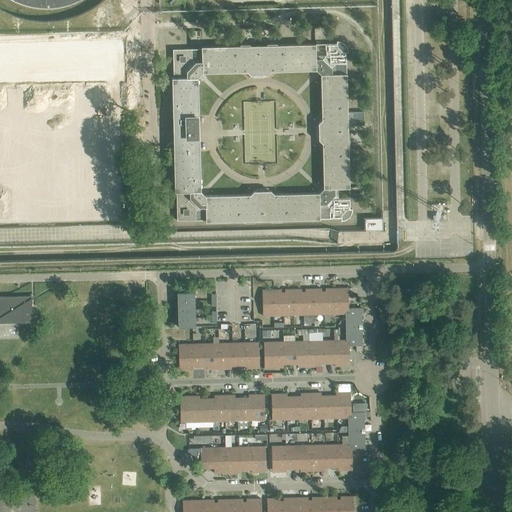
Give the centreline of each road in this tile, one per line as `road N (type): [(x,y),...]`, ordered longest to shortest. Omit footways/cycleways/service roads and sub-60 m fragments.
road 1 (unclassified): [(490,267),(484,0)]
road 2 (unclassified): [(494,481),(490,267)]
road 3 (residential): [(372,271),(159,275)]
road 4 (residential): [(163,383),(372,378)]
road 5 (residential): [(178,459),(212,487),(374,484)]
road 6 (residential): [(159,275),(0,279)]
road 7 (residential): [(0,426),(158,440)]
road 8 (residential): [(374,484),(494,481)]
